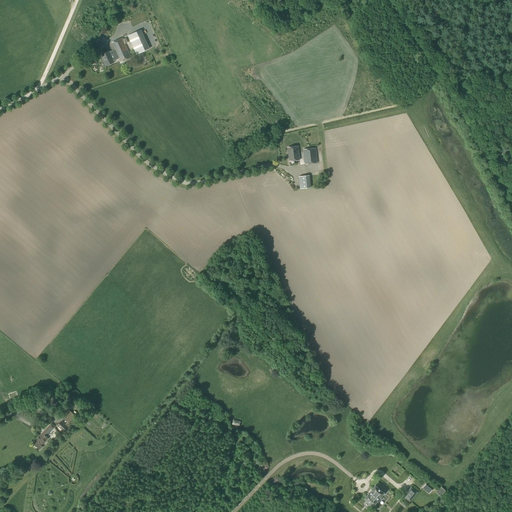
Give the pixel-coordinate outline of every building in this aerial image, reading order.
[(151,0),(126,11),(132,26),(157,15),(157,14),(164,11),(160,2),(160,3),(158,0),(151,0)] [(160,25),(153,29),(166,54),(172,51),(170,48),(174,46),(171,39),(168,40),(160,25)] [(137,54),(149,49),(140,30),(128,36),(137,54)] [(128,43),(126,38),(123,39),(122,38),(112,43),(115,50),(109,52),(109,51),(101,55),(107,66),(114,63),(113,61),(117,60),(118,59),(120,63),(131,58),(131,57),(132,57),(129,51),(128,52),(125,44),(128,43)] [(288,148),(289,161),(299,160),(298,146),(288,148)] [(305,164),(317,163),(315,148),(303,149),(305,164)] [(300,189),(311,188),(309,175),(299,177),(300,189)] [(70,425),(77,418),(70,411),(63,417),(70,425)] [(65,425),(61,421),(57,425),(63,431),(70,425),(67,422),(65,425)] [(33,443),(39,448),(40,450),(43,447),(41,445),(48,438),(46,436),(55,427),(52,424),(33,443)] [(385,491),(377,484),(376,486),(375,485),(371,490),(371,491),(369,494),(368,493),(364,499),(367,501),(366,502),(370,505),(370,504),(373,507),(377,502),(378,503),(382,499),(381,498),(385,493),(384,492),(385,491)] [(410,502),(418,493),(411,487),(403,496),(410,502)] [(445,491),(441,488),(436,493),(441,497),(445,491)]
